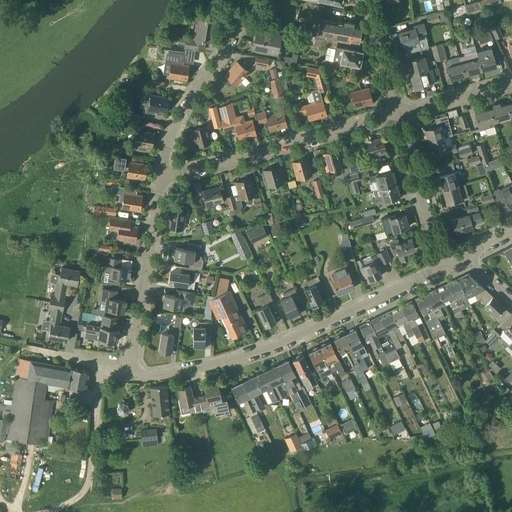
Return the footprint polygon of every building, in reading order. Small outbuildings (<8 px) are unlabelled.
[(482,0),(478,2),(482,9),(500,2),(499,0),(482,0)] [(438,14),(427,17),(428,24),(440,21),(438,14)] [(208,21),(197,19),(194,40),(186,38),(186,39),(176,37),(175,43),(185,45),(184,47),(203,50),(204,41),(210,42),(213,23),(207,22),(208,21)] [(337,41),(338,39),(358,43),(361,27),(354,26),(355,24),(345,22),(344,24),(320,19),(317,35),(316,37),(337,41)] [(421,50),(418,41),(417,35),(426,32),(423,22),(412,25),(413,28),(398,33),(402,46),(404,45),(406,54),(421,50)] [(495,39),(499,37),(503,36),(499,27),(498,25),(490,27),(491,30),(495,39)] [(478,39),(480,44),(492,39),(488,30),(477,34),(478,39)] [(280,36),(257,31),(253,49),(277,54),(280,36)] [(336,48),(337,41),(316,37),(316,38),(315,37),(314,44),(327,47),(325,60),(334,61),(359,66),(360,59),(362,60),(363,53),(336,48)] [(434,55),(444,52),(442,44),(431,47),(434,55)] [(492,50),(491,50),(491,47),(476,51),(476,52),(481,70),(496,66),(493,55),(492,50)] [(171,60),(171,62),(169,78),(186,80),(189,65),(182,64),(183,62),(185,51),(167,49),(166,59),(171,60)] [(296,63),(299,54),(293,52),(292,57),(285,55),(284,59),(296,63)] [(436,62),(446,59),(444,52),(434,55),(436,62)] [(481,70),(476,52),(459,57),(464,75),(471,73),(471,76),(478,74),(478,71),(481,70)] [(408,68),(410,75),(427,70),(424,56),(406,61),(408,68)] [(464,75),(459,57),(446,61),(447,62),(445,63),(446,68),(449,79),(464,75)] [(269,60),(266,60),(256,58),(255,64),(267,67),(269,60)] [(225,75),(225,76),(225,77),(224,78),(224,79),(224,81),(224,82),(225,84),(226,85),(226,86),(228,86),(229,87),(230,87),(232,87),(233,87),(235,87),(236,86),(237,85),(248,71),(237,62),(225,75)] [(320,91),(328,89),(322,69),(308,66),(306,75),(313,77),(316,89),(311,91),(314,103),(299,107),(301,115),(307,114),(309,120),(327,116),(322,101),(320,91)] [(278,78),(276,71),(275,68),(269,70),(272,80),(278,78)] [(427,70),(410,75),(414,89),(431,84),(427,70)] [(269,80),(274,98),(283,95),(278,78),(272,80),(269,80)] [(351,93),(355,108),(373,103),(368,88),(351,93)] [(169,98),(151,95),(148,110),(166,113),(169,98)] [(219,107),(223,121),(221,121),(223,131),(236,128),(239,140),(256,135),(252,120),(244,122),(242,116),(235,118),(231,102),(219,107)] [(510,116),(507,105),(500,107),(500,104),(493,106),(493,108),(490,109),(493,121),(510,116)] [(496,133),(493,121),(490,109),(475,114),(478,125),(480,130),(485,128),(487,135),(496,133)] [(259,123),(267,121),(270,131),(287,127),(283,112),(266,116),(265,112),(257,114),(259,123)] [(120,120),(140,123),(141,116),(128,114),(128,118),(120,116),(120,120)] [(218,114),(211,116),(215,128),(221,127),(218,114)] [(458,117),(462,128),(469,126),(465,114),(458,117)] [(441,129),(447,127),(446,121),(436,124),(437,126),(426,130),(429,142),(444,138),(441,129)] [(196,147),(211,143),(207,126),(192,130),(196,147)] [(154,133),(136,130),(134,146),(152,148),(154,133)] [(386,153),(382,138),(365,142),(369,157),(386,153)] [(444,138),(429,142),(431,149),(430,149),(431,155),(444,151),(445,154),(457,150),(455,144),(446,147),(444,138)] [(483,164),(489,162),(483,144),(476,146),(479,155),(480,155),(482,161),(483,164)] [(128,146),(118,145),(117,152),(127,154),(128,146)] [(471,147),(458,151),(460,157),(473,154),(471,147)] [(322,154),(326,171),(342,167),(337,150),(322,154)] [(469,165),(470,165),(482,161),(480,155),(479,155),(468,159),(469,165)] [(147,164),(129,162),(130,157),(126,156),(126,157),(115,156),(113,168),(124,169),(124,168),(128,169),(127,177),(145,180),(147,164)] [(292,162),(297,180),(312,175),(307,158),(292,162)] [(489,162),(483,164),(484,168),(490,166),(491,167),(500,164),(498,159),(489,162)] [(357,171),(357,172),(360,171),(358,165),(349,167),(351,173),(357,171)] [(268,188),(283,183),(278,166),(263,170),(268,188)] [(359,179),(357,172),(357,171),(351,173),(351,174),(348,175),(350,182),(354,196),(360,195),(355,180),(359,179)] [(374,191),(396,184),(395,182),(397,182),(395,177),(394,177),(392,171),(369,178),(371,183),(372,183),(374,191)] [(443,191),(459,186),(457,178),(461,177),(459,171),(454,173),(453,173),(439,177),(443,191)] [(119,187),(119,186),(120,180),(108,178),(107,185),(113,186),(119,187)] [(240,200),(255,196),(250,178),(235,182),(239,195),(227,198),(229,208),(223,209),(223,212),(230,211),(231,215),(239,213),(242,207),(240,200)] [(318,197),(324,196),(319,180),(313,181),(318,197)] [(511,183),(499,190),(502,197),(502,198),(508,208),(511,206),(511,183)] [(374,191),(376,198),(375,198),(377,204),(400,197),(398,191),(399,191),(398,186),(396,186),(396,184),(374,191)] [(137,189),(119,186),(119,187),(113,186),(111,193),(120,194),(119,201),(123,202),(122,208),(140,211),(142,196),(136,195),(137,189)] [(461,194),(459,186),(443,191),(447,204),(461,200),(460,195),(461,194)] [(206,206),(223,201),(219,187),(202,191),(206,206)] [(502,197),(499,190),(498,188),(492,191),(496,201),(502,198),(502,197)] [(494,201),(492,194),(481,196),(483,203),(494,201)] [(116,209),(102,207),(94,206),(93,215),(102,216),(102,214),(115,216),(116,209)] [(364,217),(372,215),(372,214),(376,213),(374,209),(363,212),(364,217)] [(167,228),(183,230),(186,212),(170,210),(167,228)] [(268,213),(269,223),(276,222),(275,212),(268,213)] [(482,220),(479,212),(451,220),(455,232),(472,227),(471,224),(482,220)] [(393,231),(408,227),(407,225),(409,225),(407,219),(406,220),(404,214),(397,217),(396,214),(381,219),(385,233),(392,230),(393,231)] [(349,221),(351,228),(374,222),(372,215),(364,217),(349,221)] [(117,239),(135,242),(137,227),(130,225),(131,220),(121,218),(110,216),(108,230),(118,232),(117,239)] [(303,218),(297,220),(300,227),(306,225),(303,218)] [(278,222),(268,226),(273,237),(283,233),(278,222)] [(212,224),(202,227),(204,235),(214,232),(212,224)] [(248,232),(253,243),(268,236),(262,225),(248,232)] [(204,235),(202,227),(201,226),(195,227),(196,231),(192,232),(193,238),(204,235)] [(229,232),(238,252),(247,248),(239,228),(229,232)] [(353,258),(349,240),(347,233),(341,235),(341,242),(346,260),(353,258)] [(409,259),(407,252),(414,250),(411,239),(398,243),(398,241),(390,243),(393,252),(398,250),(401,262),(409,259)] [(190,262),(189,268),(201,270),(202,261),(200,257),(199,257),(201,245),(187,243),(187,249),(176,248),(175,250),(174,251),(173,253),(173,255),(174,257),(174,259),(190,262)] [(511,244),(503,249),(511,264),(511,262),(511,244)] [(381,265),(382,264),(390,260),(385,250),(377,254),(377,255),(381,265)] [(381,265),(377,255),(371,258),(373,262),(365,266),(362,259),(357,262),(363,274),(365,273),(369,281),(381,276),(378,270),(383,268),(382,264),(381,265)] [(129,281),(131,268),(120,267),(122,259),(107,257),(105,270),(101,276),(100,282),(120,285),(120,279),(129,281)] [(345,266),(335,270),(329,273),(332,280),(338,294),(354,287),(349,273),(348,274),(345,266)] [(51,294),(50,302),(64,304),(65,297),(64,297),(67,283),(77,285),(80,271),(61,267),(60,275),(58,275),(55,295),(51,294)] [(189,268),(182,267),(181,273),(170,271),(168,283),(188,286),(187,288),(193,289),(194,281),(193,281),(195,272),(202,273),(203,270),(201,270),(189,268)] [(510,313),(485,289),(470,276),(470,275),(470,274),(469,274),(469,275),(467,275),(467,274),(466,274),(465,274),(465,275),(458,278),(465,294),(467,298),(475,294),(477,299),(482,297),(485,304),(485,305),(492,312),(490,314),(500,323),(510,313)] [(309,287),(304,289),(312,307),(323,302),(318,292),(324,289),(318,276),(307,281),(309,287)] [(230,291),(227,292),(229,280),(218,277),(214,298),(213,299),(209,301),(212,307),(217,319),(222,316),(232,338),(248,331),(230,291)] [(460,296),(465,294),(458,278),(447,284),(460,310),(461,312),(467,309),(466,307),(460,296)] [(454,313),(460,310),(447,284),(437,288),(444,304),(449,302),(454,313)] [(289,318),(291,317),(293,317),(295,317),(296,316),(297,314),(300,313),(295,303),(300,300),(294,288),(284,293),(286,298),(280,300),(289,318)] [(439,306),(444,304),(437,288),(426,294),(439,320),(439,321),(445,318),(443,313),(439,306)] [(104,315),(105,310),(124,313),(126,300),(116,299),(117,291),(102,289),(100,302),(99,306),(97,309),(92,309),(91,313),(104,315)] [(162,302),(163,304),(163,306),(182,309),(183,303),(193,305),(195,293),(176,290),(175,296),(164,294),(164,297),(163,298),(162,300),(162,302)] [(258,297),(262,306),(257,309),(265,327),(276,322),(271,312),(277,309),(269,292),(258,297)] [(206,294),(205,306),(211,307),(212,307),(209,301),(213,299),(213,297),(213,295),(206,294)] [(439,321),(439,320),(426,294),(415,299),(423,314),(428,312),(431,318),(429,319),(426,321),(438,348),(442,346),(438,337),(445,334),(439,321)] [(424,340),(417,325),(422,322),(412,301),(401,306),(414,335),(415,335),(416,338),(417,338),(419,342),(424,340)] [(62,312),(64,304),(50,302),(48,310),(52,310),(48,330),(50,330),(48,338),(67,342),(69,327),(59,325),(62,312)] [(390,311),(397,326),(403,324),(409,337),(414,335),(401,306),(390,311)] [(403,339),(397,326),(390,311),(380,316),(396,349),(402,346),(399,341),(403,339)] [(104,316),(104,315),(91,313),(91,314),(102,315),(101,327),(87,324),(85,331),(99,334),(98,340),(115,342),(117,329),(116,329),(118,318),(104,316)] [(182,317),(176,316),(174,329),(168,328),(167,333),(161,332),(158,351),(170,353),(172,342),(178,343),(182,317)] [(395,349),(396,349),(380,316),(369,321),(383,349),(388,347),(391,346),(392,347),(390,348),(391,350),(389,350),(393,359),(394,358),(397,364),(401,362),(395,349)] [(463,318),(458,320),(462,329),(467,327),(463,318)] [(383,349),(369,321),(359,326),(367,341),(371,340),(378,354),(383,366),(384,365),(386,370),(391,367),(384,351),(383,349)] [(499,336),(508,345),(511,340),(511,321),(503,330),(504,331),(500,335),(499,336)] [(193,347),(195,347),(197,347),(199,348),(201,348),(203,347),(205,347),(205,336),(211,335),(211,322),(199,322),(199,327),(193,327),(193,347)] [(161,323),(160,331),(167,332),(168,324),(161,323)] [(355,329),(354,330),(352,329),(350,330),(350,332),(345,334),(358,362),(359,365),(362,371),(368,369),(365,361),(358,347),(363,345),(355,329)] [(486,341),(490,345),(499,336),(500,335),(495,331),(486,341)] [(359,365),(358,362),(345,334),(340,337),(339,335),(335,337),(335,339),(334,339),(342,356),(348,354),(353,365),(360,381),(366,379),(362,371),(359,365)] [(485,341),(482,335),(475,339),(477,345),(485,341)] [(329,367),(334,365),(339,375),(345,373),(330,342),(326,344),(324,342),(321,344),(320,346),(320,347),(329,367)] [(329,367),(320,347),(318,347),(316,346),(313,348),(312,350),(308,352),(323,382),(329,380),(326,375),(332,373),(329,367)] [(451,347),(447,349),(450,356),(455,354),(451,347)] [(314,387),(308,376),(313,373),(303,354),(303,355),(302,354),(300,354),(299,355),(297,356),(296,357),(296,358),(293,360),(308,390),(314,387)] [(51,415),(53,403),(53,400),(42,399),(45,383),(86,390),(89,371),(19,358),(7,439),(5,452),(12,453),(8,478),(18,479),(22,454),(19,454),(20,444),(12,442),(12,440),(47,445),(51,415)] [(299,398),(296,391),(302,388),(288,360),(277,365),(284,381),(293,400),(299,398)] [(425,363),(419,365),(423,374),(429,371),(425,363)] [(284,381),(277,365),(266,371),(279,399),(286,395),(280,383),(284,381)] [(267,404),(279,399),(266,371),(254,376),(261,392),(267,404)] [(257,394),(261,392),(254,376),(242,382),(256,410),(263,406),(257,394)] [(347,380),(342,382),(346,392),(354,388),(350,379),(347,380)] [(265,429),(256,410),(242,382),(231,387),(238,402),(243,400),(246,408),(241,410),(244,416),(248,414),(250,417),(247,419),(254,434),(253,434),(257,443),(260,441),(261,442),(267,439),(265,434),(262,435),(261,431),(265,429)] [(153,415),(170,414),(167,385),(150,387),(153,415)] [(221,398),(223,398),(222,391),(220,392),(218,385),(204,388),(205,395),(199,396),(202,409),(202,412),(214,410),(215,412),(224,410),(221,398)] [(202,409),(199,396),(193,398),(191,386),(178,389),(180,400),(178,400),(179,405),(181,405),(182,407),(188,405),(190,412),(202,409)] [(402,394),(393,398),(397,406),(406,402),(402,394)] [(123,415),(127,413),(129,409),(128,405),(123,403),(119,404),(117,409),(119,413),(123,415)] [(352,418),(340,423),(345,433),(356,428),(352,418)] [(421,425),(425,437),(435,434),(430,422),(421,425)] [(338,424),(325,430),(329,439),(342,433),(338,424)] [(141,440),(157,438),(156,428),(140,430),(141,440)] [(308,448),(314,445),(309,433),(303,436),(308,448)] [(298,438),(290,441),(294,450),(301,446),(298,438)] [(36,489),(43,468),(39,467),(32,488),(36,489)] [(111,488),(111,498),(122,498),(121,488),(111,488)]
